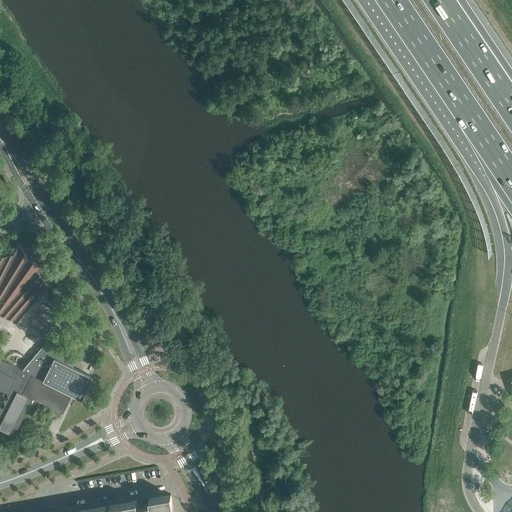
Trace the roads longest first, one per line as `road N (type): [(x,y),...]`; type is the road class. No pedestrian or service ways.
road 1 (motorway): [(391,0),(493,151)]
road 2 (residential): [(6,511),(163,482)]
road 3 (motorway): [(511,107),(439,0)]
